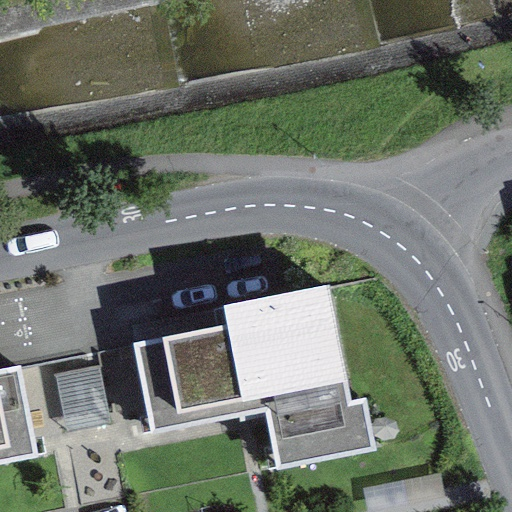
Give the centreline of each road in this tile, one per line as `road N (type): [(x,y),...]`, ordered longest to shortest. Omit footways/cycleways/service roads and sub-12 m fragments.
road 1 (tertiary): [(0,253),(253,205),(322,208),(394,237)]
road 2 (tertiary): [(394,237),(451,311),(511,470)]
road 3 (residential): [(394,237),(474,168),(511,151)]
